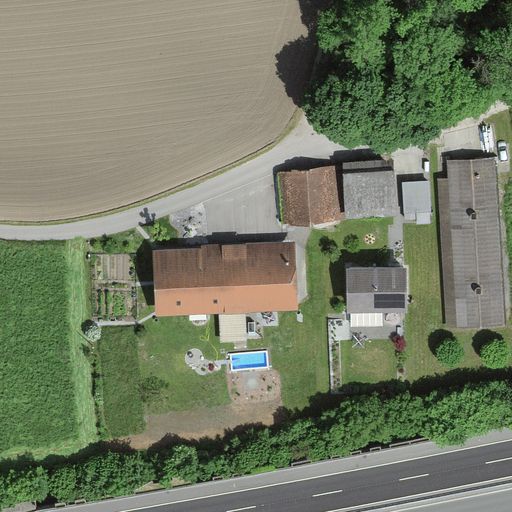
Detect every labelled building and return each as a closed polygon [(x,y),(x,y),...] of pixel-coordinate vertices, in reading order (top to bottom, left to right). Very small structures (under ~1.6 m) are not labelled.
[(448,181),(436,182),(446,328),(505,324),(494,158),(447,161),(448,181)] [(343,223),(338,167),(276,172),(282,229),(343,223)] [(395,215),(394,168),(344,170),(345,216),(395,215)] [(427,183),(403,183),(403,214),(428,213),(427,183)] [(293,256),(293,244),(154,248),(156,313),(297,308),(296,299),(308,299),(306,255),(293,256)] [(408,309),(408,265),(347,266),(348,310),(408,309)] [(234,351),(235,365),(269,363),(268,349),(234,351)]
